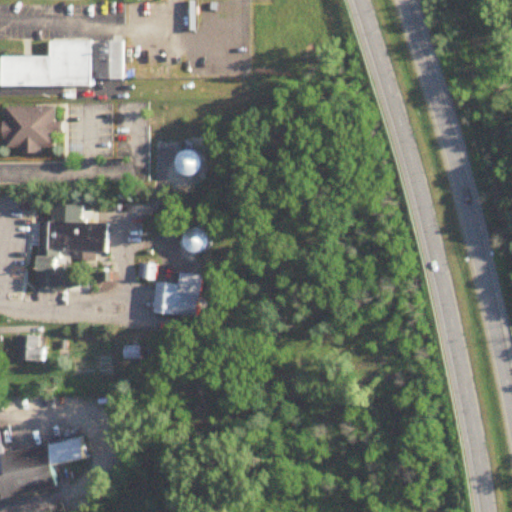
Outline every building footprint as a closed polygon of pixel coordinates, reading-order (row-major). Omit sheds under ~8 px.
[(126,40),(104,40),(104,79),(126,79),(126,40)] [(5,87),(94,87),(94,41),(53,41),(53,57),(5,57),(5,87)] [(7,107),(6,149),(23,149),(23,154),(43,154),(44,148),(57,149),(58,133),(65,133),(65,123),(57,122),(57,108),(7,107)] [(109,254),(110,224),(40,223),(39,290),(81,291),(81,270),(64,270),(64,253),(109,254)] [(158,315),(202,317),(205,276),(182,275),(181,284),(160,283),(158,315)] [(20,362),(44,363),(45,337),(20,337),(20,362)] [(0,501),(61,490),(57,466),(89,461),(85,440),(4,455),(1,433),(0,433),(0,501)]
